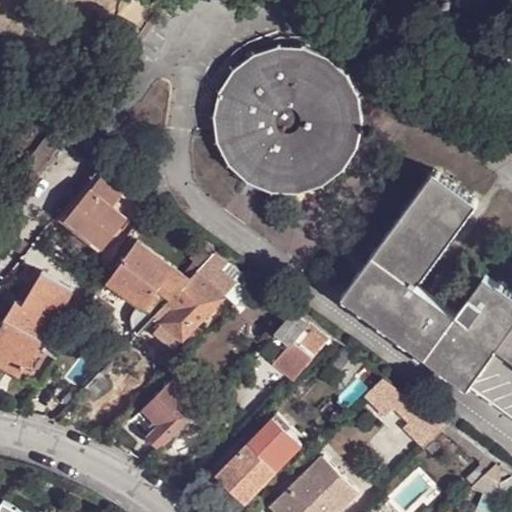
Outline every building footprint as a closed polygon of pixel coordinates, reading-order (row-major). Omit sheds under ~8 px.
[(249,57),(235,68),(230,75),(221,89),(217,106),(216,123),(219,140),(226,155),(236,169),(249,180),(257,185),(273,190),(290,192),(307,190),(323,184),(337,175),(349,162),(357,148),(362,131),(363,113),(360,97),(353,81),(343,67),(330,56),(315,49),(298,45),(281,45),(264,49),(249,57)] [(63,141),(52,132),(27,165),(39,173),(63,142),(63,141)] [(511,289),(500,281),(498,283),(486,274),(458,313),(417,282),(479,202),(436,170),(344,295),(476,390),(511,416),(511,289)] [(69,219),(105,246),(129,216),(138,220),(148,203),(105,172),(69,219)] [(178,263),(140,239),(111,281),(145,301),(141,309),(140,318),(143,327),(155,314),(196,273),(178,263)] [(215,252),(204,245),(191,257),(203,266),(215,252)] [(203,266),(196,273),(155,314),(164,321),(155,332),(175,348),(224,297),(234,305),(257,283),(215,252),(203,266)] [(0,357),(28,375),(40,382),(56,354),(46,348),(49,343),(44,339),(76,288),(45,270),(24,303),(18,300),(4,322),(0,319),(0,357)] [(297,312),(276,331),(292,344),(275,362),(295,380),(315,357),(332,337),(297,312)] [(357,369),(363,363),(344,349),(343,350),(325,373),(344,387),(357,369)] [(40,382),(41,383),(58,355),(56,354),(40,382)] [(0,365),(25,381),(28,375),(0,357),(0,365)] [(385,376),(364,361),(363,363),(357,369),(376,386),(385,376)] [(90,382),(99,392),(118,373),(108,364),(90,382)] [(444,430),(450,423),(385,376),(376,386),(371,391),(380,400),(385,395),(404,411),(408,407),(422,421),(414,429),(429,445),(444,430)] [(200,410),(171,381),(136,417),(164,446),(200,410)] [(247,501),(304,444),(275,418),(219,475),(247,501)] [(483,462),(491,468),(499,460),(450,423),(444,430),(483,462)] [(311,469),(272,507),(277,511),(339,511),(346,505),(359,492),(325,455),(311,469)] [(474,485),(503,498),(500,465),(499,460),(491,468),(475,483),(474,485)] [(491,468),(483,462),(469,476),(475,483),(491,468)] [(500,465),(503,498),(511,492),(511,469),(504,464),(500,465)]
